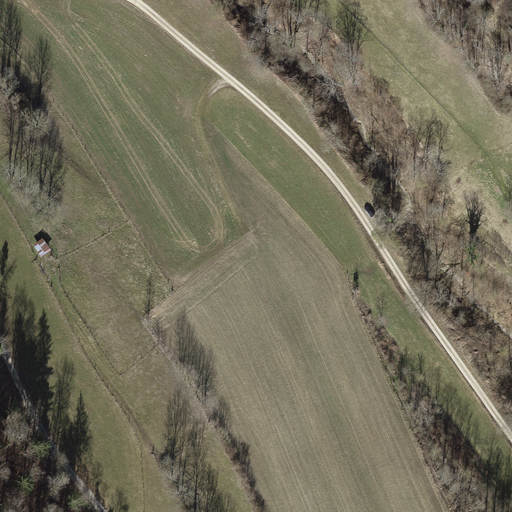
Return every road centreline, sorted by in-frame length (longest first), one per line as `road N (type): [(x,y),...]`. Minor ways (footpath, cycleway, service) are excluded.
road 1 (track): [(511,437),(354,203),(290,131),(137,0)]
road 2 (track): [(0,332),(37,416),(107,511)]
